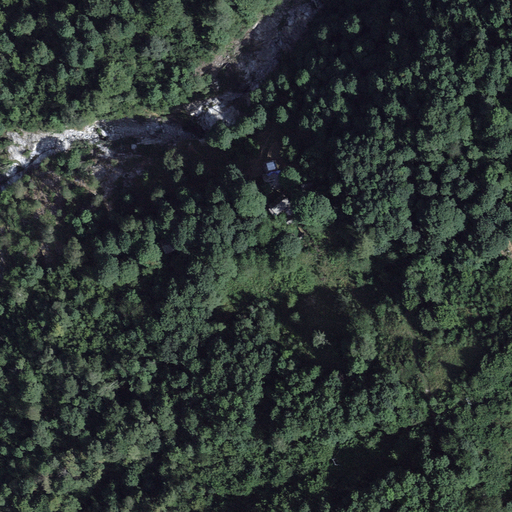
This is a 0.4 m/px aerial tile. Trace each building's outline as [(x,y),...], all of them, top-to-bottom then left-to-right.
[(262,163),(265,174),(278,170),(275,159),(262,163)] [(265,174),(262,175),(265,187),(284,181),(280,170),(278,170),(265,174)] [(311,180),(299,185),(303,194),(315,189),(311,180)] [(292,205),(284,195),(267,209),(275,219),(284,211),(288,216),(294,211),(290,206),(292,205)] [(294,221),(289,217),(284,222),(289,227),(294,221)] [(169,237),(160,241),(165,254),(174,250),(169,237)]
